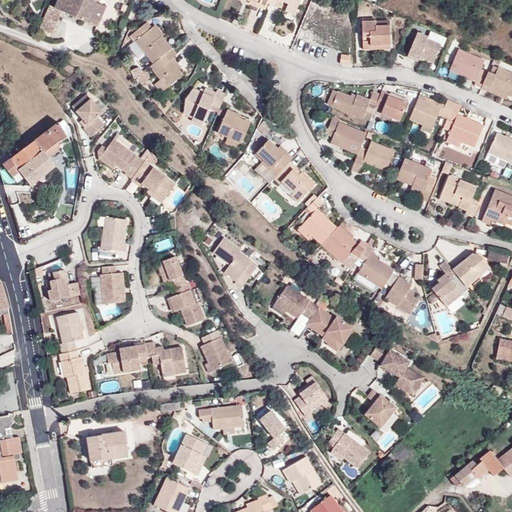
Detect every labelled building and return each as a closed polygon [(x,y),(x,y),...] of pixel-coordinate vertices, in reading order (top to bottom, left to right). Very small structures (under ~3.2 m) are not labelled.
[(98,0),(59,0),(56,8),(49,6),(39,29),(52,34),(62,12),(97,27),(105,7),(97,2),(98,0)] [(251,0),(251,1),(266,8),(268,4),(269,0),(251,0)] [(279,0),(288,3),(285,10),(295,14),(301,0),(279,0)] [(363,50),(379,50),(379,45),(391,45),(390,25),(376,26),(376,20),(362,21),(363,50)] [(147,22),(144,24),(149,30),(152,28),(147,22)] [(154,64),(172,49),(162,36),(153,26),(152,28),(149,30),(144,24),(130,36),(154,64)] [(153,26),(162,36),(163,35),(156,25),(153,26)] [(428,40),(429,37),(418,32),(408,55),(419,60),(420,57),(433,63),(441,45),(428,40)] [(154,64),(150,67),(160,79),(168,88),(184,75),(179,70),(171,60),(173,58),(177,55),(172,49),(154,64)] [(482,88),(488,72),(481,69),(485,61),(458,50),(450,70),(476,81),(475,85),(482,88)] [(352,56),(347,55),(341,54),(340,64),(350,65),(352,56)] [(181,68),(173,58),(171,60),(179,70),(181,68)] [(495,74),(488,72),(482,88),(489,91),(491,88),(509,95),(511,96),(511,72),(498,67),(495,74)] [(168,88),(160,79),(156,83),(163,92),(168,88)] [(212,105),(220,108),(226,94),(217,91),(216,93),(205,88),(203,93),(194,89),(185,99),(184,111),(194,114),(193,117),(204,122),(212,105)] [(506,100),(509,95),(491,88),(489,91),(489,92),(506,100)] [(375,108),(380,95),(373,92),(370,100),(357,94),(355,98),(333,90),(327,105),(362,119),(368,107),(375,110),(375,108)] [(389,94),(382,92),(380,95),(375,108),(383,110),(381,114),(400,122),(407,104),(388,96),(389,94)] [(390,92),(389,94),(388,96),(407,104),(409,99),(390,92)] [(78,114),(91,101),(87,97),(74,109),(78,114)] [(440,116),(447,120),(454,103),(447,100),(444,109),(418,98),(410,119),(422,124),(421,130),(431,134),(439,113),(441,113),(440,116)] [(103,114),(91,101),(78,114),(84,121),(90,127),(88,129),(86,130),(91,136),(104,124),(99,119),(103,114)] [(454,103),(447,120),(455,122),(446,142),(459,147),(461,142),(475,147),(484,126),(458,115),(462,107),(454,103)] [(218,133),(228,137),(242,144),(251,123),(240,118),(241,116),(228,110),(218,133)] [(203,126),(204,122),(193,117),(191,121),(203,126)] [(64,131),(70,127),(64,120),(36,141),(45,152),(58,144),(67,137),(64,131)] [(358,154),(361,147),(367,134),(339,123),(332,120),(326,134),(332,137),(330,142),(358,154)] [(511,139),(497,132),(488,152),(511,163),(511,139)] [(242,144),(228,137),(225,144),(239,150),(242,144)] [(125,176),(131,180),(144,162),(114,140),(100,160),(112,169),(115,166),(126,174),(125,176)] [(276,176),(290,162),(291,160),(278,148),(268,140),(257,153),(264,160),(261,163),(276,176)] [(31,186),(55,166),(49,157),(45,152),(36,141),(3,165),(13,177),(20,172),(31,186)] [(358,154),(352,171),(359,173),(364,162),(386,171),(395,151),(372,141),(368,150),(361,147),(358,154)] [(61,148),(58,144),(45,152),(49,157),(61,148)] [(291,160),(294,158),(281,145),(278,148),(291,160)] [(256,156),(250,163),(256,168),(262,161),(256,156)] [(405,158),(397,179),(412,185),(424,190),(422,195),(420,199),(428,202),(434,187),(427,184),(432,170),(405,158)] [(175,185),(145,162),(144,162),(131,180),(140,186),(142,183),(149,189),(164,200),(175,185)] [(276,176),(274,179),(280,184),(281,182),(293,192),(290,195),(298,202),(316,183),(303,171),(301,172),(290,162),(276,176)] [(465,214),(473,217),(473,216),(478,203),(479,202),(472,199),(477,187),(449,176),(440,199),(467,209),(465,214)] [(424,190),(412,185),(411,190),(422,195),(424,190)] [(162,202),(164,200),(149,189),(147,192),(162,202)] [(511,225),(511,196),(495,189),(481,221),(489,224),(491,219),(505,226),(506,223),(511,225)] [(319,196),(307,208),(313,214),(301,226),(312,237),(321,245),(338,228),(318,209),(325,202),(319,196)] [(478,203),(473,216),(476,217),(482,204),(478,203)] [(100,247),(125,253),(127,245),(123,244),(128,221),(108,217),(100,247)] [(341,224),(339,226),(352,239),(354,236),(341,224)] [(312,237),(301,226),(297,230),(309,241),(312,237)] [(338,228),(321,245),(341,264),(351,253),(359,258),(360,256),(368,244),(361,240),(358,245),(352,239),(339,226),(338,228)] [(242,249),(224,236),(212,252),(229,264),(222,274),(232,281),(229,285),(239,292),(253,273),(243,265),(249,258),(241,251),(242,249)] [(358,273),(382,289),(395,270),(377,259),(379,257),(372,252),(375,248),(368,244),(360,256),(366,260),(358,273)] [(489,260),(509,263),(510,252),(491,249),(489,260)] [(456,273),(467,287),(479,277),(490,268),(480,255),(477,253),(473,253),(453,270),(456,273)] [(172,289),(187,284),(176,256),(157,263),(164,283),(169,281),(172,289)] [(243,265),(253,273),(259,265),(249,258),(243,265)] [(453,270),(446,261),(440,266),(446,274),(438,280),(440,283),(432,289),(447,307),(462,294),(450,278),(456,273),(453,270)] [(415,279),(423,280),(424,264),(416,264),(415,279)] [(116,274),(115,266),(102,267),(103,275),(100,275),(103,304),(125,302),(123,273),(116,274)] [(490,268),(479,277),(481,280),(493,271),(490,268)] [(65,270),(54,272),(55,280),(50,281),(52,290),(48,291),(51,301),(80,295),(77,283),(67,285),(65,270)] [(385,298),(398,307),(400,304),(412,312),(420,299),(414,296),(416,293),(410,288),(412,285),(399,276),(385,298)] [(0,309),(4,309),(5,314),(4,314),(7,333),(12,332),(8,308),(1,283),(0,283),(0,309)] [(172,289),(174,296),(170,298),(175,312),(181,310),(188,327),(205,320),(198,303),(195,304),(190,291),(191,290),(188,283),(187,284),(172,289)] [(319,305),(287,284),(276,301),(288,309),(287,311),(298,318),(302,313),(310,319),(319,305)] [(288,309),(276,301),(273,305),(285,314),(287,311),(288,309)] [(400,304),(398,307),(411,315),(412,312),(400,304)] [(336,316),(319,305),(306,324),(323,336),(322,338),(328,342),(327,344),(338,351),(355,327),(337,314),(336,316)] [(511,311),(506,309),(503,317),(511,321),(511,311)] [(62,354),(77,351),(75,341),(84,339),(80,314),(58,318),(63,343),(60,344),(62,354)] [(203,346),(210,362),(214,371),(234,361),(222,336),(203,346)] [(511,341),(500,339),(497,358),(511,360),(511,341)] [(411,361),(390,348),(378,341),(369,355),(381,362),(380,365),(399,377),(395,384),(414,396),(425,377),(407,366),(411,361)] [(145,345),(147,357),(152,356),(153,365),(161,363),(163,372),(174,370),(174,374),(187,372),(183,347),(156,352),(154,342),(144,344),(145,345)] [(139,363),(148,362),(147,357),(145,345),(119,349),(120,353),(107,355),(108,365),(112,365),(114,376),(132,373),(131,369),(140,367),(139,363)] [(62,354),(60,354),(67,392),(89,388),(86,372),(82,373),(79,358),(78,359),(77,351),(62,354)] [(299,393),(316,381),(313,375),(306,380),(308,382),(297,390),(299,393)] [(330,399),(316,381),(299,393),(301,395),(294,401),(307,419),(314,413),(313,411),(330,399)] [(398,407),(373,388),(367,396),(374,402),(364,415),(381,428),(398,407)] [(245,427),(243,405),(199,409),(200,419),(202,419),(202,423),(213,422),(213,430),(223,429),(224,434),(236,433),(235,428),(245,427)] [(286,430),(271,410),(260,419),(274,438),(268,443),(274,450),(285,442),(279,435),(286,430)] [(0,416),(0,481),(1,482),(2,484),(12,482),(17,473),(15,461),(22,460),(21,453),(23,453),(19,437),(6,439),(5,428),(11,428),(14,414),(8,413),(8,415),(0,416)] [(371,451),(339,428),(328,443),(334,447),(330,452),(342,461),(344,458),(359,468),(371,451)] [(88,437),(91,461),(112,457),(129,455),(125,432),(88,437)] [(197,466),(207,443),(187,434),(173,464),(198,475),(201,468),(197,466)] [(212,445),(207,443),(197,466),(201,468),(212,445)] [(473,461),(451,479),(457,487),(462,487),(464,486),(477,476),(478,478),(489,469),(494,476),(504,468),(511,477),(511,476),(511,448),(498,460),(490,450),(475,463),(473,461)] [(401,458),(393,451),(385,461),(393,467),(401,458)] [(165,456),(161,466),(166,468),(169,460),(165,456)] [(291,483),(293,482),(297,480),(304,493),(322,483),(307,456),(283,470),(291,483)] [(112,457),(91,461),(92,468),(113,465),(112,457)] [(481,481),(478,478),(477,476),(464,486),(466,488),(475,486),(481,481)] [(169,511),(178,511),(190,488),(167,477),(154,505),(169,511)] [(297,480),(293,482),(301,495),(304,493),(297,480)] [(258,498),(258,499),(260,502),(248,507),(234,511),(265,511),(273,509),(267,494),(258,498)] [(344,511),(331,495),(311,510),(312,511),(344,511)] [(260,502),(258,499),(246,504),(248,507),(260,502)]
